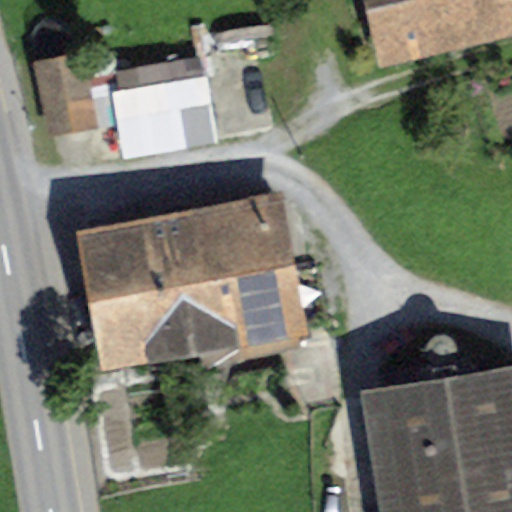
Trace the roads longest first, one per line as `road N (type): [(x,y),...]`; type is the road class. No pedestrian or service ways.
road 1 (unknown): [(0,179),(54,185),(154,178),(279,142),(448,264),(511,290)]
road 2 (secondary): [(0,266),(50,511)]
